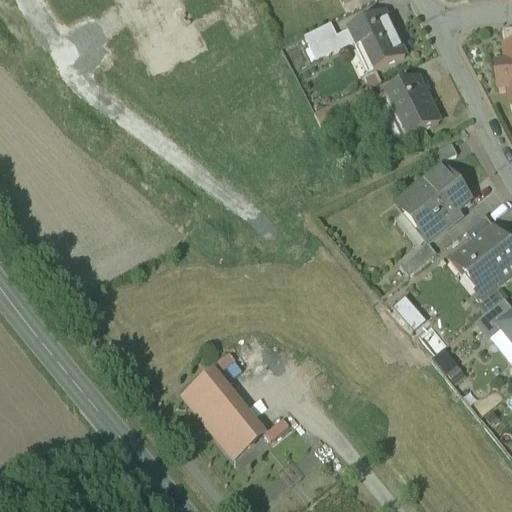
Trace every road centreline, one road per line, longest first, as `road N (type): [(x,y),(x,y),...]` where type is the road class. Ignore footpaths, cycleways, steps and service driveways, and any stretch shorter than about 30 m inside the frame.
road 1 (secondary): [(177,511),(0,292)]
road 2 (residential): [(433,23),(511,176)]
